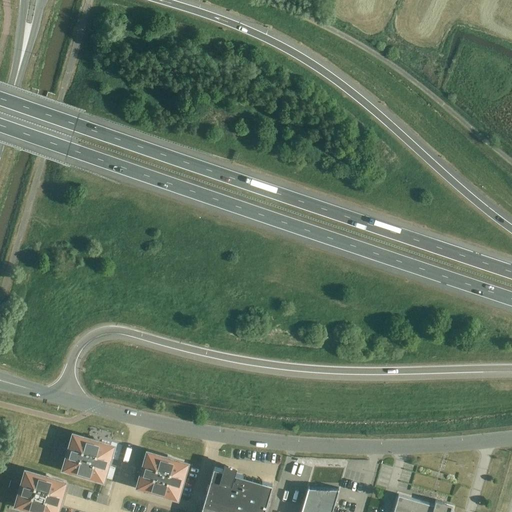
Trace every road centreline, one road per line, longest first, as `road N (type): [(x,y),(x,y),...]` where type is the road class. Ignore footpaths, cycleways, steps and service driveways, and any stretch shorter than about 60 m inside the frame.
road 1 (motorway): [(0,124),(511,303)]
road 2 (motorway): [(511,274),(0,98)]
road 3 (motorway): [(62,398),(78,347),(109,331),(285,368),(511,370)]
road 4 (unclassified): [(511,439),(380,448),(245,441),(62,398)]
road 5 (motorway): [(511,230),(309,62),(158,0)]
